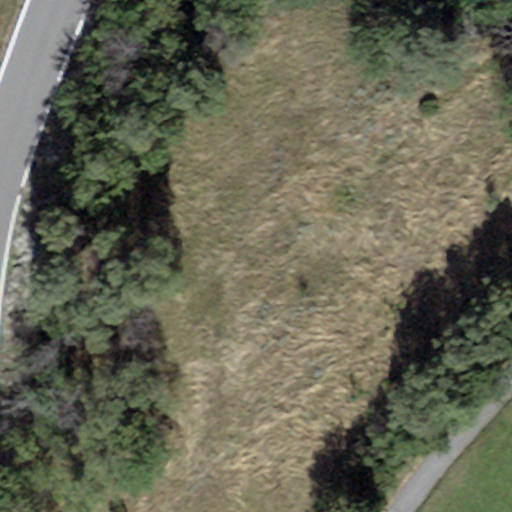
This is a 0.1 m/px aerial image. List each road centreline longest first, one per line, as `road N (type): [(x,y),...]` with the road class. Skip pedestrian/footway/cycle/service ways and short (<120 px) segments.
road 1 (tertiary): [(63,0),(36,61),(0,201)]
road 2 (unclassified): [(412,511),(511,378)]
